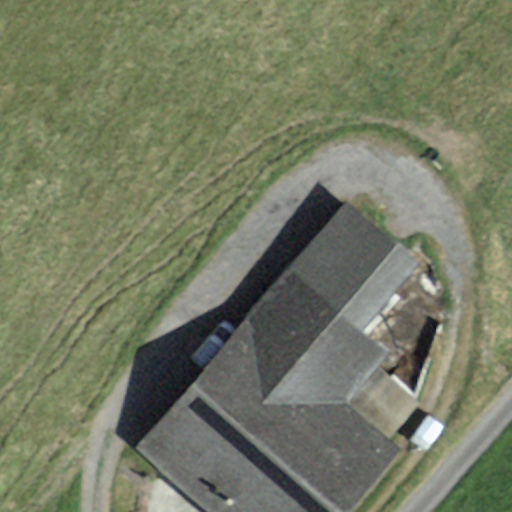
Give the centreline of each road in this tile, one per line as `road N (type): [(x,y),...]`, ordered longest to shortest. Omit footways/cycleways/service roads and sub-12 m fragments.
road 1 (track): [(474,289),(452,391),(379,511)]
road 2 (residential): [(417,511),(511,405)]
road 3 (track): [(29,511),(89,442),(118,438)]
